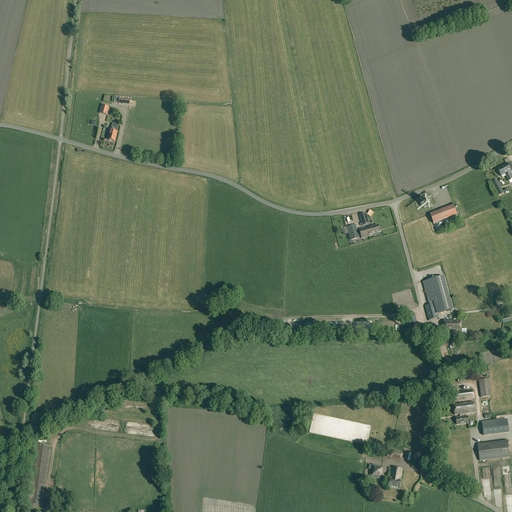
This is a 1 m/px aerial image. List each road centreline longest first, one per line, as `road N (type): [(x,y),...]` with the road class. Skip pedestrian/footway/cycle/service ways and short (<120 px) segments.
road 1 (unclassified): [(392,201),(290,211),(226,180),(0,124)]
road 2 (unclassified): [(498,511),(433,475),(441,377),(392,201)]
road 3 (unclassified): [(392,201),(511,143)]
